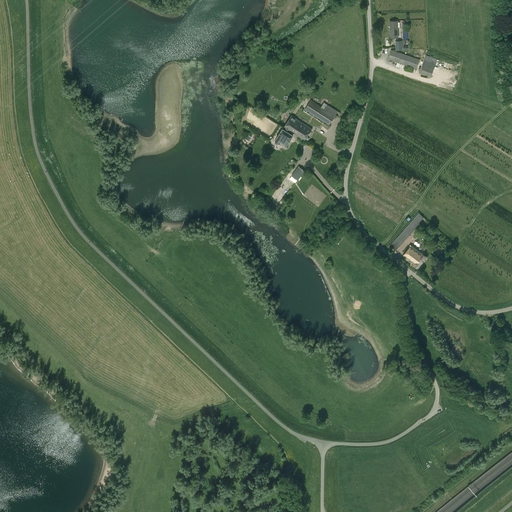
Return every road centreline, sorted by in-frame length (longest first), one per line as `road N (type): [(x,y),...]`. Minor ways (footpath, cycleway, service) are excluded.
road 1 (unclassified): [(368,0),(370,78),(344,182),(353,221),(453,305),(511,308)]
road 2 (motorway): [(511,351),(312,511)]
road 3 (motorway): [(328,511),(511,367)]
